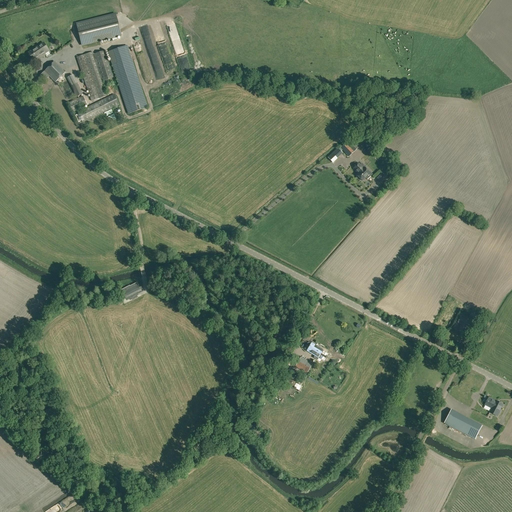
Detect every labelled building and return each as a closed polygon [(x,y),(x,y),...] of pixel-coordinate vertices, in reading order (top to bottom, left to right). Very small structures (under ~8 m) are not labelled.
[(81,45),(121,35),(116,15),(76,25),(81,45)] [(40,54),(42,57),(46,55),(44,53),(48,50),(44,43),(35,48),(39,54),(40,54)] [(148,108),(127,46),(107,52),(128,115),(148,108)] [(39,54),(35,48),(28,53),(33,60),(38,57),(40,59),(42,57),(40,54),(39,54)] [(95,54),(104,81),(114,77),(105,50),(95,54)] [(92,52),(77,57),(92,101),(107,96),(92,52)] [(55,82),(65,72),(54,61),(39,76),(44,81),(49,76),(55,82)] [(76,84),(79,83),(75,74),(68,77),(76,93),(80,91),(76,84)] [(114,94),(103,99),(77,112),(83,123),(108,110),(119,104),(114,94)] [(83,96),(68,103),(73,112),(87,105),(83,96)] [(349,157),(349,156),(354,152),(358,148),(353,143),(351,145),(347,141),(346,143),(340,148),(346,154),(349,157)] [(368,149),(372,154),(376,151),(375,149),(371,146),(368,149)] [(333,162),(342,153),(337,149),(329,157),(333,162)] [(360,165),(359,164),(354,169),(358,173),(365,167),(362,164),(360,165)] [(365,167),(357,175),(362,181),(365,177),(367,179),(372,174),(370,172),(369,172),(365,168),(366,168),(365,167)] [(130,285),(121,290),(125,298),(141,290),(138,285),(137,282),(130,286),(130,285)] [(472,312),(468,319),(475,323),(479,316),(472,312)] [(464,333),(470,323),(460,318),(457,323),(461,325),(458,330),(464,333)] [(315,345),(315,344),(312,342),(312,343),(311,343),(310,343),(309,342),(308,343),(307,343),(306,345),(309,347),(307,351),(312,354),(315,350),(313,349),(315,345)] [(323,350),(315,345),(313,349),(315,350),(312,354),(315,356),(313,358),(317,360),(318,359),(319,358),(320,359),(323,355),(321,354),(323,350)] [(290,356),(295,348),(291,346),(286,354),(290,356)] [(290,366),(291,364),(289,363),(290,360),(280,355),(278,360),(290,366)] [(307,373),(312,364),(301,357),(295,367),(307,373)] [(288,369),(285,367),(284,367),(280,374),(285,376),(288,369)] [(301,383),(304,377),(297,373),(295,376),(298,378),(296,380),(301,383)] [(496,401),(489,398),(485,405),(493,409),(495,404),(496,404),(497,401),(496,401)] [(495,404),(493,409),(490,413),(498,417),(500,413),(504,405),(503,404),(502,403),(501,402),(500,403),(497,401),(496,404),(495,404)] [(475,439),(481,428),(478,426),(480,423),(451,408),(444,422),(475,439)]
